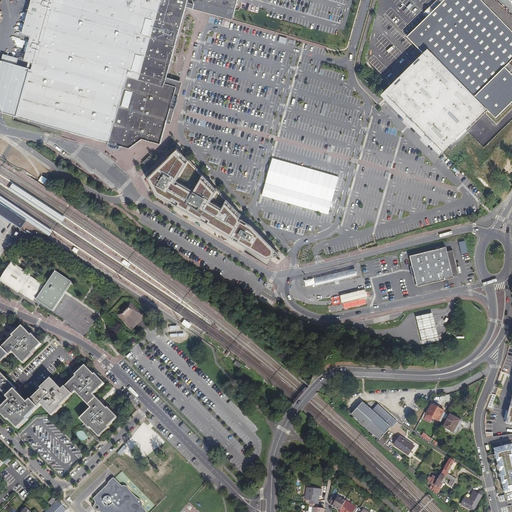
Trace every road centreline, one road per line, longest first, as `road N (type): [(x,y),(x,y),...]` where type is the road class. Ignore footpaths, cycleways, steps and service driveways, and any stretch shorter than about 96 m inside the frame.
road 1 (unclassified): [(490,235),(455,231),(292,272),(283,281),(288,303),(324,320),(452,292)]
road 2 (secondary): [(271,491),(282,430),(328,374),(410,374)]
road 3 (residential): [(0,428),(58,486),(73,482),(150,405)]
road 4 (unclassified): [(0,305),(80,343),(150,405)]
road 5 (residential): [(495,511),(476,428),(492,372)]
road 6 (secondary): [(492,307),(490,330),(472,357),(441,372),(410,374)]
